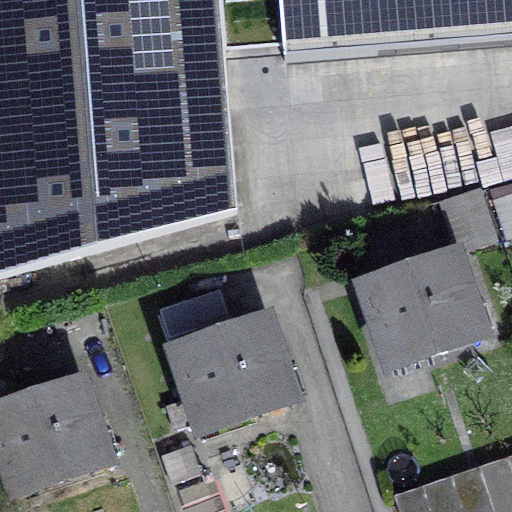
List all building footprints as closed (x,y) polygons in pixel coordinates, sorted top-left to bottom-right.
[(0,0),(0,280),(237,216),(219,0),(0,0)] [(511,239),(511,195),(499,199),(511,239)] [(465,254),(494,245),(482,204),(452,214),(465,254)] [(419,258),(394,266),(398,278),(423,270),(419,258)] [(485,340),(457,259),(423,270),(398,278),(362,291),(390,372),(485,340)] [(206,331),(231,322),(221,294),(161,314),(201,436),(295,405),(268,324),(235,335),(210,343),(206,331)] [(210,343),(235,335),(231,322),(206,331),(210,343)] [(20,392),(24,405),(48,397),(44,384),(20,392)] [(0,412),(0,454),(15,499),(109,467),(82,386),(48,397),(24,405),(0,412)] [(480,470),(493,511),(511,511),(511,471),(508,460),(480,470)] [(451,479),(462,511),(493,511),(480,470),(451,479)] [(423,489),(430,511),(462,511),(451,479),(423,489)] [(394,498),(399,511),(430,511),(423,489),(394,498)]
